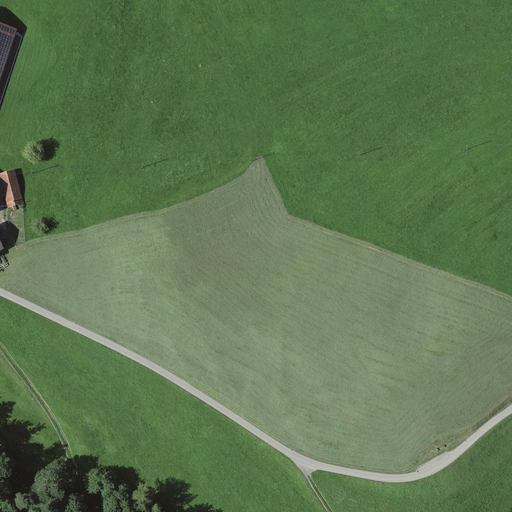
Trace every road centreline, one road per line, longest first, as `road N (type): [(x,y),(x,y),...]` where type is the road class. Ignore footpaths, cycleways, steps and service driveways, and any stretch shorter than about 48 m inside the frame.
road 1 (unclassified): [(511,410),(425,474),(400,479),(311,466),(141,360),(0,292)]
road 2 (track): [(0,346),(53,423),(82,494),(98,511)]
